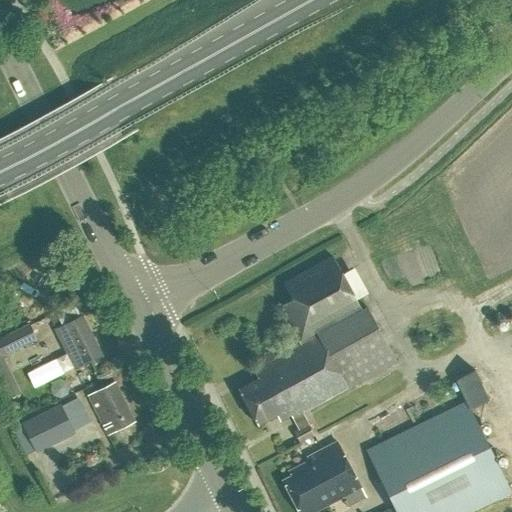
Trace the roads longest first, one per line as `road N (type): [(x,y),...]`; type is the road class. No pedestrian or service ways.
road 1 (tertiary): [(132,305),(354,190),(511,56)]
road 2 (primary): [(0,170),(306,0)]
road 3 (tertiary): [(132,305),(0,36)]
road 4 (tertiary): [(225,496),(132,305)]
